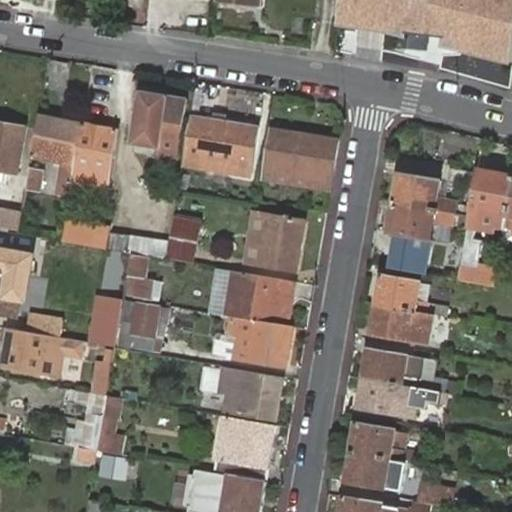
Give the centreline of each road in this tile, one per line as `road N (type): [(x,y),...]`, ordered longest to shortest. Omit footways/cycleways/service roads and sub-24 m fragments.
road 1 (residential): [(302,511),(376,87)]
road 2 (tertiary): [(376,87),(0,27)]
road 3 (tertiary): [(511,118),(376,87)]
